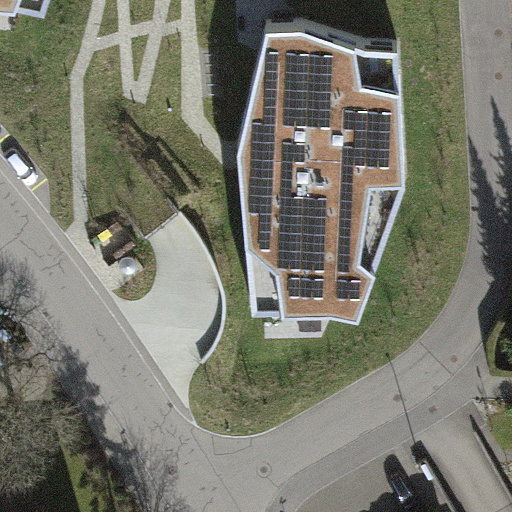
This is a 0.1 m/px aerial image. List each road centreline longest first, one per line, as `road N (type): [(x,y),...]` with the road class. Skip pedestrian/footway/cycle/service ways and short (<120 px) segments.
road 1 (residential): [(206,511),(424,392),(478,312),(500,220),(489,0)]
road 2 (residential): [(0,227),(203,511)]
